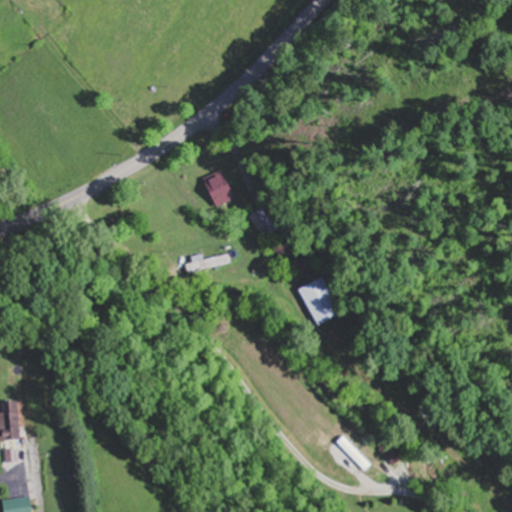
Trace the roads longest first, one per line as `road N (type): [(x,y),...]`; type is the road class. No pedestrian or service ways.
road 1 (residential): [(68,198),(172,295),(353,509),(415,496),(442,511)]
road 2 (secondary): [(0,228),(68,198),(189,125),(320,0)]
